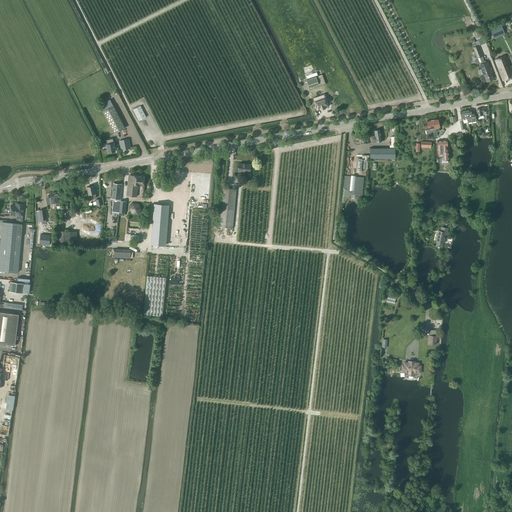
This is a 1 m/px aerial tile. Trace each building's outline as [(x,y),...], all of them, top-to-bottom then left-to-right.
[(494,39),(505,35),(501,25),(490,30),(494,39)] [(473,38),(470,39),(471,42),(473,47),(473,48),(477,58),(475,59),(477,64),(483,62),(483,63),(480,65),(484,74),(482,75),(484,81),(487,80),(487,81),(493,79),(490,70),(491,70),(488,62),(486,62),(485,60),(484,61),(482,56),(478,46),(480,45),(480,46),(486,43),(484,38),(478,41),(475,42),(474,40),(473,38)] [(503,80),(511,76),(511,69),(506,55),(495,59),(503,80)] [(321,90),(327,88),(323,74),(307,79),(312,94),(315,94),(316,97),(323,94),(321,90)] [(326,97),(324,98),(324,96),(320,98),(321,99),(317,100),(318,103),(317,103),(318,107),(320,107),(321,108),(326,107),(325,106),(328,105),(327,102),(326,97)] [(114,106),(103,111),(111,127),(114,133),(115,133),(125,128),(114,106)] [(139,121),(146,117),(140,106),(133,110),(139,121)] [(483,111),(486,111),(485,107),(477,109),(478,115),(483,114),(483,111)] [(475,112),(471,113),(470,109),(465,110),(467,119),(468,121),(472,120),(473,121),(476,121),(475,112)] [(435,131),(435,132),(435,131),(435,128),(434,128),(433,119),(427,120),(428,124),(424,125),(426,134),(431,133),(431,132),(435,131)] [(377,141),(382,140),(380,129),(375,130),(375,135),(372,136),(373,142),(377,141)] [(115,151),(114,143),(113,139),(106,140),(108,153),(115,151)] [(121,150),(131,148),(129,139),(119,141),(121,150)] [(370,158),(395,158),(395,148),(370,148),(370,158)] [(368,168),(368,159),(358,159),(357,171),(362,171),(362,168),(368,168)] [(250,172),(251,164),(239,163),(238,171),(246,172),(246,176),(252,176),(252,172),(250,172)] [(137,196),(137,192),(138,185),(144,185),(145,177),(129,175),(127,196),(137,196)] [(340,203),(343,203),(351,195),(355,195),(354,198),(362,199),(363,196),(361,196),(361,195),(362,195),(364,178),(343,176),(340,203)] [(120,199),(122,184),(113,183),(112,198),(120,199)] [(96,190),(95,190),(94,186),(87,187),(89,195),(92,195),(92,199),(97,198),(96,194),(97,194),(96,190)] [(233,227),(237,189),(223,187),(219,226),(233,227)] [(61,206),(60,198),(62,197),(62,193),(56,194),(56,193),(54,194),(55,202),(55,203),(55,206),(57,206),(57,210),(60,210),(61,213),(65,213),(64,206),(60,206),(61,206)] [(47,204),(55,203),(55,202),(54,194),(48,195),(49,197),(46,198),(47,204)] [(125,213),(126,201),(114,200),(112,212),(125,213)] [(141,204),(131,203),(131,213),(141,214),(141,204)] [(155,204),(151,244),(165,245),(169,205),(155,204)] [(22,224),(23,206),(15,205),(15,206),(11,205),(10,215),(16,215),(16,223),(22,224)] [(40,212),(37,213),(38,222),(41,222),(41,220),(46,219),(45,210),(40,210),(40,212)] [(22,224),(16,223),(2,222),(0,238),(20,240),(22,224)] [(438,231),(436,241),(437,242),(436,246),(442,247),(443,243),(444,243),(444,240),(445,236),(446,237),(448,229),(441,227),(441,231),(438,231)] [(70,246),(70,231),(57,231),(56,245),(70,246)] [(49,245),(50,236),(40,235),(39,244),(49,245)] [(0,262),(18,264),(20,240),(0,238),(0,241),(0,262)] [(130,258),(130,250),(114,249),(114,257),(130,258)] [(0,271),(17,273),(18,264),(0,262),(0,271)] [(162,316),(166,278),(147,276),(143,314),(162,316)] [(22,293),(23,284),(10,282),(8,291),(22,293)] [(394,304),(396,297),(388,295),(386,302),(394,304)] [(0,343),(14,345),(18,314),(7,313),(7,312),(0,311),(0,312),(0,343)] [(17,374),(19,356),(2,353),(0,365),(0,367),(4,368),(4,366),(10,367),(9,373),(17,374)] [(420,372),(421,366),(419,366),(419,363),(414,363),(413,362),(413,363),(410,363),(410,362),(409,363),(404,362),(404,365),(402,365),(402,371),(405,371),(405,373),(406,374),(408,374),(409,373),(413,373),(413,374),(414,375),(416,375),(417,374),(417,372),(420,372)] [(5,408),(12,410),(15,395),(7,394),(5,408)]
